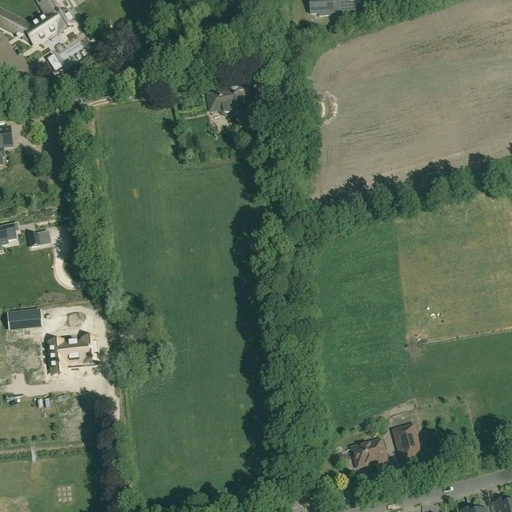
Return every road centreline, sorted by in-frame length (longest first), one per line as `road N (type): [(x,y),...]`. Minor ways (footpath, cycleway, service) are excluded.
road 1 (unclassified): [(302,510),(282,0)]
road 2 (unknown): [(48,122),(284,66)]
road 3 (residential): [(371,511),(511,474)]
